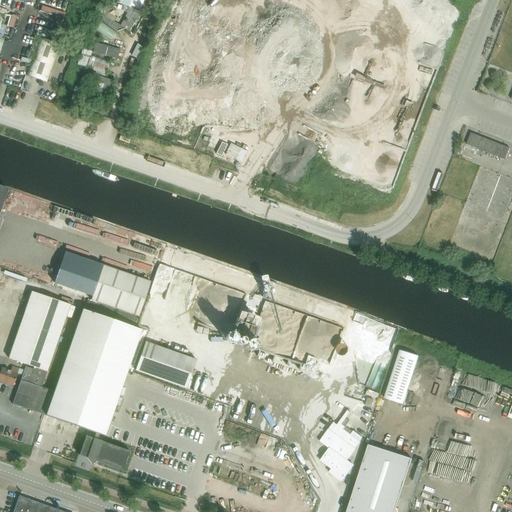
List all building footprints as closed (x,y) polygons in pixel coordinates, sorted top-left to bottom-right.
[(142,0),(106,0),(129,7),(130,6),(140,9),(142,0)] [(117,32),(97,18),(91,26),(111,41),(117,32)] [(39,37),(26,76),(46,83),(60,44),(39,37)] [(119,50),(95,44),(93,52),(117,59),(119,50)] [(104,76),(109,63),(91,56),(86,70),(104,76)] [(108,82),(88,74),(95,94),(104,94),(108,82)] [(505,160),(510,148),(471,133),(467,144),(505,160)] [(222,142),(216,154),(221,157),(227,145),(222,142)] [(102,265),(90,300),(138,316),(150,282),(102,265)] [(33,370),(25,367),(12,404),(43,414),(51,391),(41,387),(70,305),(31,292),(8,359),(34,367),(33,370)] [(82,310),(45,416),(95,433),(99,434),(104,436),(141,330),(82,310)] [(335,361),(340,340),(236,342),(258,348),(295,357),(307,357),(308,354),(333,361),(335,361)] [(185,390),(196,360),(144,342),(133,371),(185,390)] [(399,350),(384,399),(403,405),(419,356),(399,350)] [(1,368),(0,370),(0,381),(12,386),(18,369),(11,367),(10,371),(1,368)] [(374,400),(368,398),(365,406),(371,408),(374,400)] [(328,448),(319,461),(331,469),(328,473),(340,482),(341,483),(354,465),(347,460),(355,449),(360,442),(359,441),(362,437),(353,431),(350,435),(343,430),(345,427),(341,425),(350,413),(347,410),(336,425),(333,422),(328,429),(319,441),(328,448)] [(94,438),(86,436),(79,455),(88,458),(92,463),(95,461),(123,470),(130,451),(97,439),(99,434),(95,433),(94,438)] [(368,445),(346,511),(394,511),(412,459),(368,445)] [(60,511),(18,497),(12,511),(60,511)]
